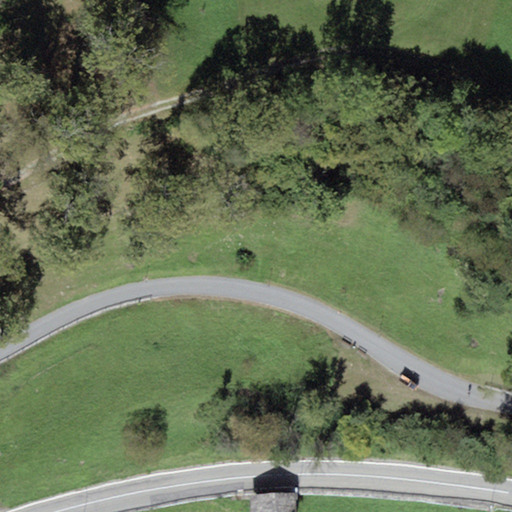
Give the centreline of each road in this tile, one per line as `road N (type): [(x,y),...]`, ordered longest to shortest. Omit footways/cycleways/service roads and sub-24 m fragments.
road 1 (residential): [(0,350),(108,297),(226,283),(288,299),(383,353),(511,408)]
road 2 (track): [(511,95),(382,51),(339,52),(98,130),(0,190)]
road 3 (unclassified): [(511,492),(349,472),(255,477),(79,511)]
